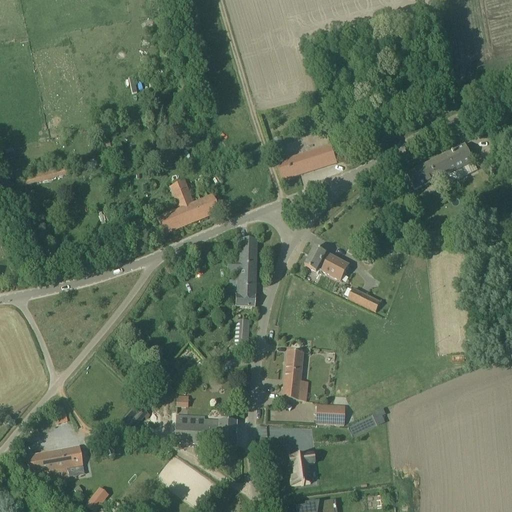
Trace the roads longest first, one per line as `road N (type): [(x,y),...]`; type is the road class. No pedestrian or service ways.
road 1 (unclassified): [(258,511),(249,413),(270,294),(290,244)]
road 2 (track): [(256,495),(163,445),(72,417),(56,385)]
road 3 (track): [(218,0),(283,203)]
road 4 (tertiary): [(344,177),(436,123),(511,98)]
road 5 (unclassified): [(56,385),(159,255)]
road 6 (tertiary): [(17,296),(159,255)]
